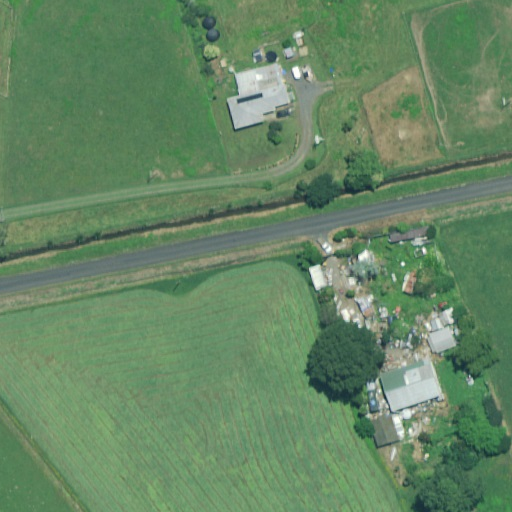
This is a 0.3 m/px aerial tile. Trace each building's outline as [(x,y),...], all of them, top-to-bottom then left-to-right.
[(291,103),(280,64),(237,76),(243,97),(230,100),(239,130),(267,121),(264,111),(291,103)] [(434,242),(432,229),(391,235),(393,243),(412,240),(413,246),(434,242)] [(349,255),(339,258),(344,278),(354,275),(349,255)] [(330,286),(323,266),(312,269),(319,290),(330,286)] [(421,277),(412,274),(404,291),(413,295),(421,277)] [(457,348),(451,329),(432,335),(438,354),(457,348)] [(444,396),(432,360),(383,375),(395,412),(444,396)] [(484,405),(484,397),(470,397),(470,405),(484,405)] [(401,441),(392,416),(371,423),(380,448),(401,441)]
